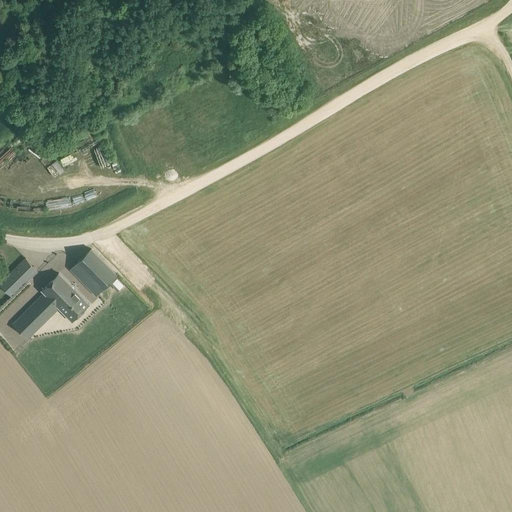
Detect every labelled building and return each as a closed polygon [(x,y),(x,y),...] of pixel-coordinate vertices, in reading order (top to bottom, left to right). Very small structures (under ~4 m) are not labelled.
[(296,44),(310,37),(302,19),(288,25),(296,44)] [(116,274),(91,249),(71,269),(82,280),(95,295),(108,282),(116,274)] [(38,269),(26,257),(0,282),(0,283),(11,295),(38,269)] [(90,304),(59,273),(42,290),(45,292),(13,323),(28,338),(59,307),(73,321),(90,304)] [(112,283),(118,290),(124,284),(117,277),(112,283)]
